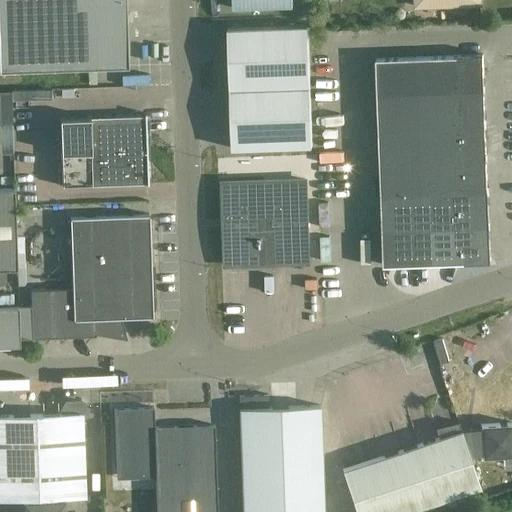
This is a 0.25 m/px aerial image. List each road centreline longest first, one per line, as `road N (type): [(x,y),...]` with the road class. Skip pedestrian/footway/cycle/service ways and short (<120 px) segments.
road 1 (unclassified): [(194,365),(181,0)]
road 2 (unclassified): [(194,365),(288,354),(511,279)]
road 3 (unclassified): [(0,371),(194,365)]
